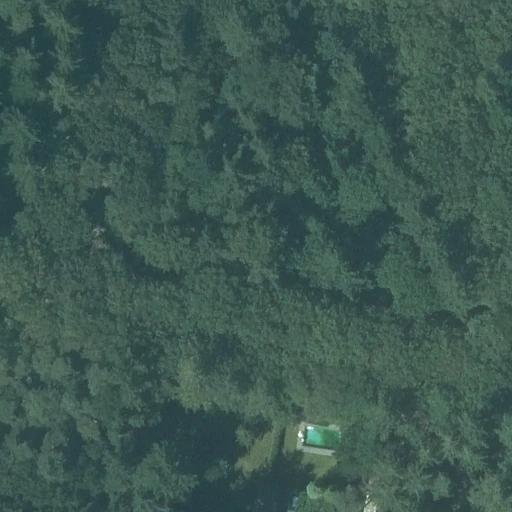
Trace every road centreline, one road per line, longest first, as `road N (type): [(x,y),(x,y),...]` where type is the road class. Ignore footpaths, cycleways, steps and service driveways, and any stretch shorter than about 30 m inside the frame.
road 1 (track): [(106,0),(0,263)]
road 2 (track): [(511,69),(487,71),(460,116),(467,159),(511,248)]
